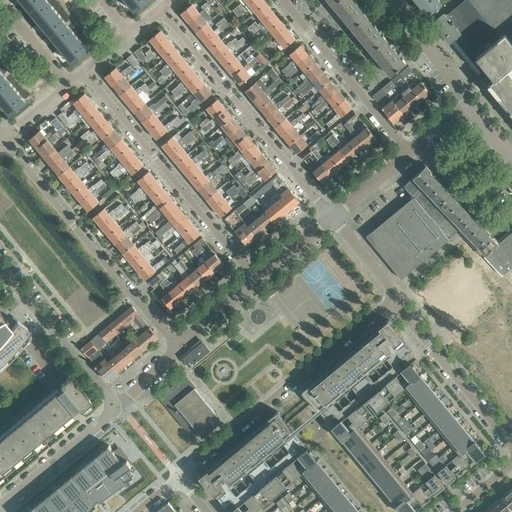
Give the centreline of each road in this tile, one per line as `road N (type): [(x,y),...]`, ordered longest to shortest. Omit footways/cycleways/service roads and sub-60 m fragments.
road 1 (residential): [(180,481),(391,304)]
road 2 (residential): [(3,141),(178,349)]
road 3 (residential): [(89,68),(258,280)]
road 4 (residential): [(330,217),(160,9)]
road 5 (residential): [(406,156),(277,0)]
road 6 (residential): [(391,304),(511,450)]
road 7 (residential): [(113,407),(0,262)]
road 8 (residential): [(0,508),(113,407)]
road 9 (residential): [(469,102),(387,0)]
